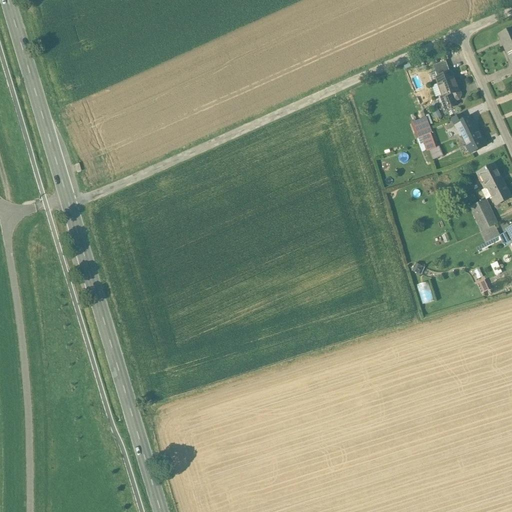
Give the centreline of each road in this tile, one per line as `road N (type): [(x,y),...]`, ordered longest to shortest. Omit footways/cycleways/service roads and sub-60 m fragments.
road 1 (residential): [(458,35),(70,205)]
road 2 (secondary): [(161,511),(70,205)]
road 3 (track): [(29,511),(21,344),(4,221)]
road 4 (secondary): [(70,205),(8,0)]
road 5 (residential): [(511,151),(458,35)]
